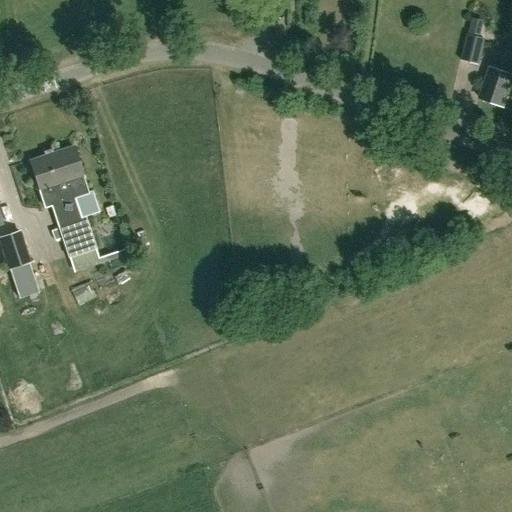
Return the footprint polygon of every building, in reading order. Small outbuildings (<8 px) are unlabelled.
[(479,64),(485,38),(467,34),(461,60),(479,64)] [(511,53),(507,52),(506,56),(505,56),(500,72),(490,68),(479,99),(503,107),(511,82),(511,53)] [(87,193),(72,148),(44,156),(45,160),(30,164),(45,208),(52,206),(59,227),(81,220),(80,219),(99,212),(92,191),(87,193)] [(0,247),(7,270),(31,263),(20,230),(0,236),(0,247)] [(99,263),(95,249),(96,249),(90,233),(63,242),(68,258),(69,258),(74,271),(99,263)] [(82,293),(87,303),(100,296),(94,286),(82,293)]
